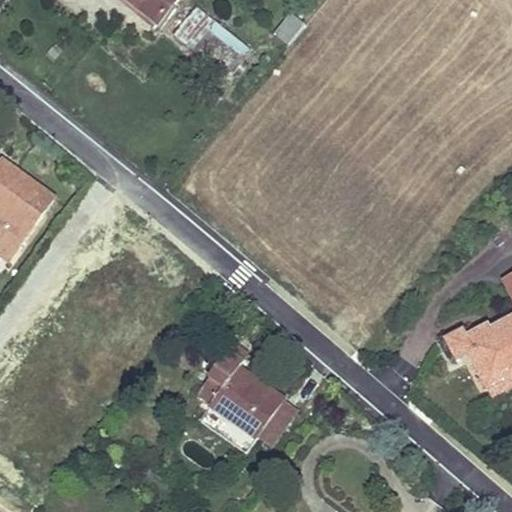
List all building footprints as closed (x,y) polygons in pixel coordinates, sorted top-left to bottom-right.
[(119,0),(154,29),(158,25),(127,0),(119,0)] [(127,0),(158,25),(178,0),(127,0)] [(177,36),(196,52),(216,27),(197,11),(177,36)] [(288,47),(305,26),(293,16),(276,36),(288,47)] [(216,27),(196,52),(231,80),(251,55),(216,27)] [(54,200),(3,163),(0,166),(0,250),(12,259),(54,200)] [(12,259),(0,250),(0,256),(9,263),(12,259)] [(490,333),(511,322),(511,316),(488,329),(490,333)] [(511,322),(490,333),(488,329),(467,340),(463,333),(447,341),(457,362),(469,356),(487,391),(504,383),(507,374),(511,370),(511,322)] [(234,345),(229,353),(243,363),(248,355),(234,345)] [(210,407),(207,412),(254,445),(258,440),(284,404),(285,402),(238,369),(243,363),(229,353),(197,398),(210,407)] [(504,383),(487,391),(491,399),(493,398),(511,388),(511,370),(507,374),(504,383)] [(284,404),(258,440),(270,448),(295,412),(284,404)] [(246,457),(254,445),(207,412),(199,424),(246,457)] [(338,511),(308,485),(285,511),(286,511),(338,511)]
